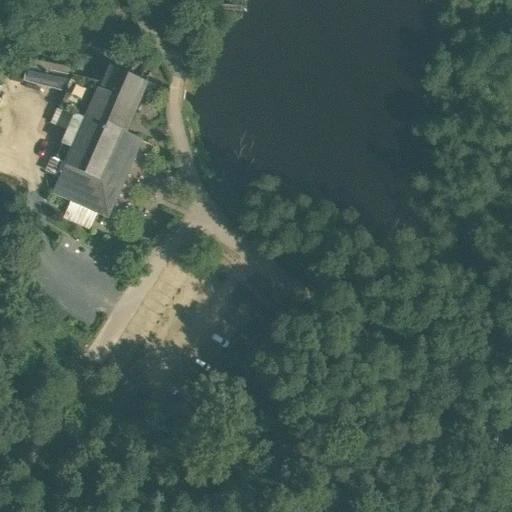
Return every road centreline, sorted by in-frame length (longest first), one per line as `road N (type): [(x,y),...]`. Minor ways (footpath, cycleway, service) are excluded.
road 1 (residential): [(511,443),(205,227),(162,251),(93,362)]
road 2 (track): [(93,362),(9,511)]
road 3 (unknown): [(93,362),(97,403),(33,511)]
road 4 (track): [(178,66),(176,128),(205,227)]
